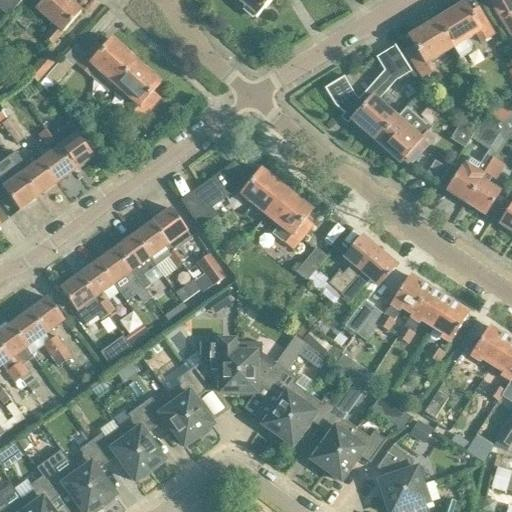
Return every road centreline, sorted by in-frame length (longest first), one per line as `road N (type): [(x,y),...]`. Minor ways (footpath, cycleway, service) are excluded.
road 1 (residential): [(511,295),(332,168),(254,95)]
road 2 (residential): [(0,275),(254,95)]
road 3 (residential): [(254,95),(410,0)]
road 4 (residential): [(254,95),(195,44),(166,0)]
road 5 (residential): [(187,496),(231,470),(297,511)]
